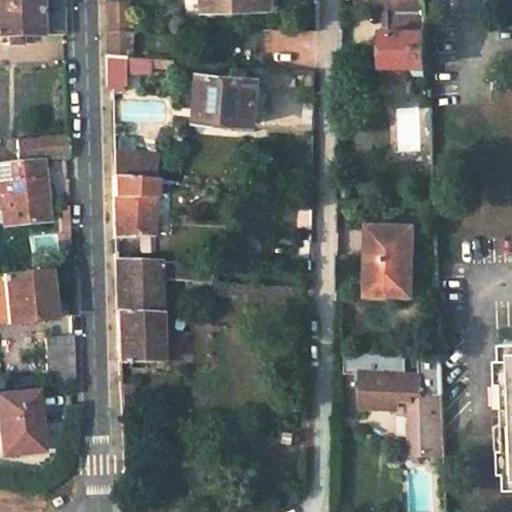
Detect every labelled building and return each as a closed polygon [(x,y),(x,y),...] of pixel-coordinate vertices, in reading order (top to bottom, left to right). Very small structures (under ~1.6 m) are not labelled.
[(63,0),(0,0),(0,39),(64,37),(63,0)] [(214,0),(215,11),(279,9),(279,0),(214,0)] [(425,0),(388,0),(389,29),(384,29),(384,63),(378,63),(373,67),(373,77),(381,81),(409,82),(409,65),(427,65),(425,0)] [(131,30),(107,30),(107,55),(130,56),(131,30)] [(130,56),(107,55),(108,85),(130,85),(130,56)] [(150,66),(169,68),(170,60),(151,58),(150,66)] [(196,121),(260,124),(263,77),(248,77),(248,66),(199,62),(196,121)] [(294,96),(314,97),(315,72),(295,70),(294,96)] [(67,138),(22,141),(24,164),(40,163),(67,160),(67,138)] [(110,181),(153,184),(153,161),(109,158),(110,181)] [(24,164),(0,166),(0,208),(2,227),(46,222),(40,163),(24,164)] [(153,184),(110,181),(111,204),(113,255),(140,255),(140,236),(151,237),(151,190),(169,192),(169,185),(153,184)] [(418,227),(373,226),(371,277),(379,277),(378,292),(417,293),(418,227)] [(213,265),(113,262),(114,290),(117,365),(157,364),(156,273),(212,275),(213,265)] [(45,275),(0,278),(0,282),(0,281),(0,345),(8,345),(7,327),(50,323),(45,275)] [(72,338),(45,339),(46,388),(74,387),(72,338)] [(511,341),(503,341),(504,359),(499,359),(499,383),(504,383),(505,449),(501,449),(501,473),(507,473),(508,489),(511,489),(511,341)] [(405,354),(344,352),(344,376),(360,376),(406,376),(405,354)] [(439,355),(420,355),(421,376),(421,392),(441,392),(439,355)] [(361,411),(411,412),(411,440),(411,456),(443,455),(441,392),(421,392),(421,376),(406,376),(360,376),(361,411)] [(129,385),(118,385),(119,408),(129,408),(129,385)] [(32,394),(0,395),(0,418),(3,454),(40,451),(38,418),(34,419),(32,394)]
